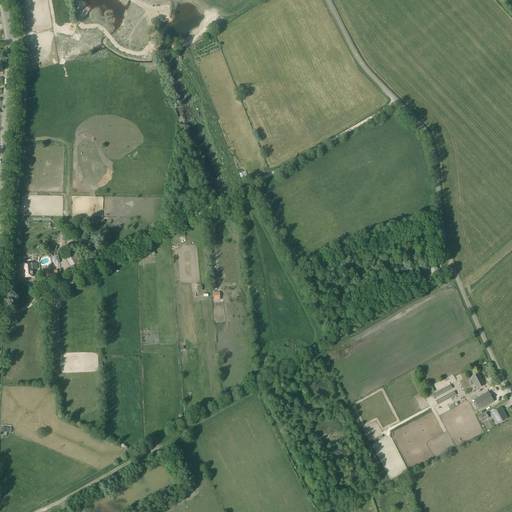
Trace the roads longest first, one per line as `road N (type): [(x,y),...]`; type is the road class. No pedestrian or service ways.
road 1 (unclassified): [(511,400),(453,271),(430,142),(357,58),(327,0)]
road 2 (track): [(330,506),(297,433),(295,400),(266,387),(37,511)]
road 3 (track): [(0,318),(246,187)]
road 4 (track): [(246,187),(396,100)]
